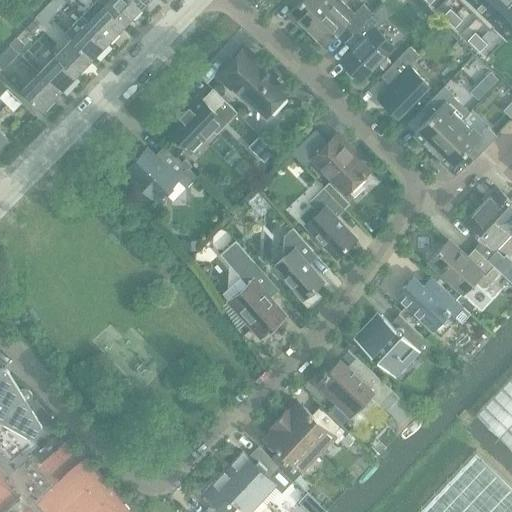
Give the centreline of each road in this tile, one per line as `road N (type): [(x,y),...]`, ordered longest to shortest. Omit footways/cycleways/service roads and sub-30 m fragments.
road 1 (residential): [(0,331),(153,486),(323,321),(416,185)]
road 2 (residential): [(0,202),(201,0)]
road 3 (residential): [(416,185),(230,0)]
road 4 (residential): [(416,185),(441,206),(511,135)]
